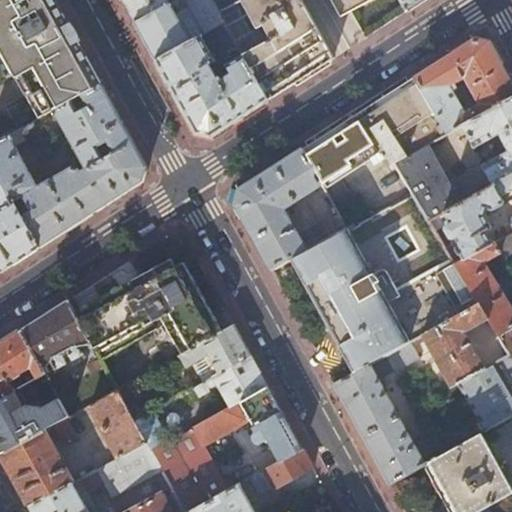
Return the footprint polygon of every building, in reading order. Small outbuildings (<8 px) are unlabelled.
[(0,0),(0,188),(4,186),(0,179),(0,49),(17,80),(23,76),(34,95),(89,65),(54,1),(53,0),(0,0)] [(121,0),(124,4),(135,23),(169,2),(168,0),(121,0)] [(169,2),(135,23),(147,46),(156,62),(201,37),(213,29),(224,23),(210,0),(185,0),(189,6),(176,14),(170,4),(169,2)] [(244,57),(269,100),(298,82),(333,59),(300,0),(242,0),(259,29),(265,26),(273,40),(244,57)] [(300,0),(333,59),(334,59),(301,0),(300,0)] [(347,0),(353,9),(370,0),(347,0)] [(401,0),(408,12),(426,0),(401,0)] [(224,23),(213,29),(225,52),(237,45),(224,23)] [(201,37),(156,62),(179,103),(196,134),(209,138),(269,100),(244,57),(226,66),(231,75),(219,82),(211,65),(215,63),(201,37)] [(447,137),(511,100),(511,83),(490,44),(475,40),(439,63),(414,79),(447,137)] [(27,99),(39,121),(102,87),(89,65),(34,95),(27,99)] [(447,137),(414,79),(389,95),(333,131),(302,152),(322,186),(379,149),(383,156),(385,154),(392,166),(394,164),(395,165),(447,137)] [(73,102),(95,142),(91,153),(92,155),(57,177),(33,137),(43,132),(46,136),(62,128),(53,113),(39,121),(0,141),(0,179),(4,186),(39,249),(142,182),(146,168),(128,134),(102,87),(73,102)] [(511,100),(447,137),(395,165),(412,194),(429,222),(462,204),(441,167),(472,150),(473,151),(475,150),(492,139),(498,136),(509,154),(503,157),(500,152),(489,158),(492,163),(482,169),(492,187),(511,176),(511,100)] [(492,139),(500,152),(503,157),(509,154),(498,136),(492,139)] [(322,186),(302,152),(239,193),(235,207),(256,244),(271,271),(293,259),(307,252),(284,210),(322,186)] [(511,176),(492,187),(462,204),(429,222),(435,231),(439,229),(445,228),(443,231),(452,245),(445,249),(455,265),(492,245),(486,233),(489,231),(490,229),(489,227),(483,217),(486,210),(491,212),(504,205),(500,197),(510,192),(511,191),(511,218),(511,219),(511,220),(508,223),(511,229),(511,176)] [(0,274),(7,270),(39,249),(4,186),(0,188),(0,274)] [(307,252),(293,259),(356,373),(409,344),(411,343),(422,337),(479,305),(455,265),(445,249),(435,231),(429,222),(412,194),(347,230),(307,252)] [(511,234),(492,245),(455,265),(479,305),(489,321),(498,337),(511,329),(511,309),(485,263),(499,256),(501,259),(511,252),(511,234)] [(74,312),(96,353),(160,316),(183,354),(223,332),(184,264),(176,268),(170,258),(74,312)] [(88,357),(96,353),(74,312),(68,302),(47,315),(20,332),(41,369),(51,363),(56,370),(67,364),(62,358),(66,355),(72,366),(81,361),(79,358),(84,355),(80,348),(82,347),(88,357)] [(479,305),(422,337),(451,389),(459,384),(486,432),(511,417),(511,392),(508,386),(511,384),(511,359),(509,355),(486,369),(466,333),(489,321),(479,305)] [(183,354),(179,357),(185,367),(208,355),(219,374),(250,356),(245,346),(234,326),(223,332),(183,354)] [(511,329),(498,337),(509,355),(511,359),(511,329)] [(0,400),(15,392),(10,384),(25,375),(24,374),(30,370),(29,369),(32,369),(37,379),(44,375),(41,369),(20,332),(0,345),(0,400)] [(356,373),(335,385),(348,410),(385,476),(390,485),(426,465),(379,380),(420,359),(411,343),(409,344),(356,373)] [(213,377),(230,408),(267,387),(262,377),(250,356),(219,374),(213,377)] [(0,446),(0,456),(44,432),(53,427),(66,419),(69,418),(44,375),(37,379),(15,392),(0,400),(0,427),(31,409),(25,398),(34,393),(46,416),(7,437),(4,444),(0,446)] [(117,391),(134,421),(144,416),(127,386),(117,391)] [(151,452),(172,490),(184,511),(188,511),(228,490),(204,446),(250,421),(254,427),(251,429),(254,434),(251,436),(251,439),(252,441),(253,443),(257,444),(260,444),(266,441),(278,463),(302,450),(286,421),(267,387),(230,408),(184,433),(151,452)] [(118,458),(140,446),(146,443),(134,421),(117,391),(89,407),(118,458)] [(134,421),(146,443),(151,452),(184,433),(167,403),(144,416),(134,421)] [(66,419),(53,427),(64,446),(77,438),(66,419)] [(0,456),(14,481),(29,508),(73,483),(44,432),(0,456)] [(439,458),(430,463),(456,511),(479,511),(488,508),(511,494),(511,490),(482,434),(439,458)] [(118,458),(96,470),(111,497),(155,473),(140,446),(118,458)] [(302,450),(278,463),(249,479),(256,491),(271,483),(274,489),(312,468),(310,464),(302,450)] [(427,457),(430,463),(439,458),(436,453),(427,457)] [(30,511),(96,511),(79,480),(73,483),(29,508),(30,511)] [(253,511),(238,485),(228,490),(188,511),(253,511)] [(167,493),(177,511),(184,511),(172,490),(167,493)] [(171,511),(161,494),(129,511),(171,511)]
